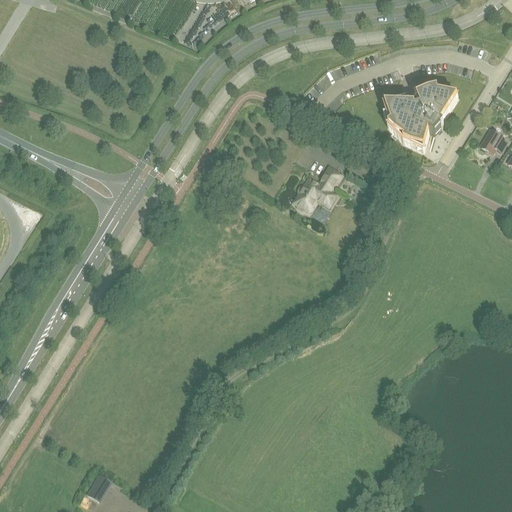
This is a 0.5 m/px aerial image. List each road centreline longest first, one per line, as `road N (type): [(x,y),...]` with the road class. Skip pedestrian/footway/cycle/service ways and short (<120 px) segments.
road 1 (tertiary): [(139,185),(222,71),(252,46),(289,32),(395,20),(456,0)]
road 2 (tertiary): [(418,0),(280,19),(230,44),(202,72),(142,166),(139,185)]
road 3 (residential): [(434,178),(278,104)]
road 4 (residential): [(434,178),(511,55)]
road 5 (unclassified): [(128,202),(0,136)]
road 6 (tertiary): [(54,320),(128,202)]
